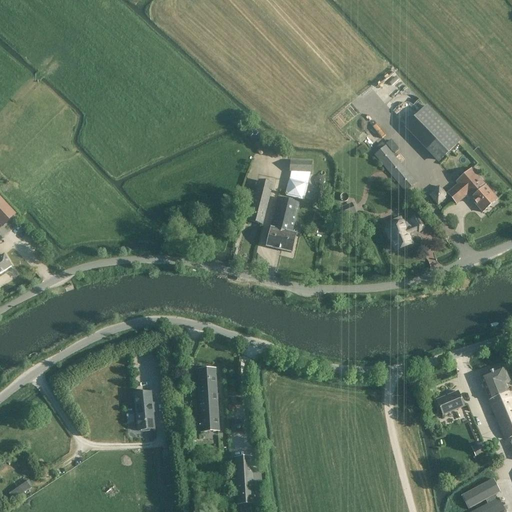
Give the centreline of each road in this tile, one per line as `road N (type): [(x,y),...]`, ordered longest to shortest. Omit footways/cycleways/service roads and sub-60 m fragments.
road 1 (unclassified): [(0,394),(58,352),(128,323),(193,326),(345,370),(399,367),(511,334)]
road 2 (unclassified): [(0,313),(104,262),(347,289),(430,278),(511,245)]
road 3 (track): [(458,354),(511,493)]
road 4 (track): [(413,511),(388,410),(387,367)]
